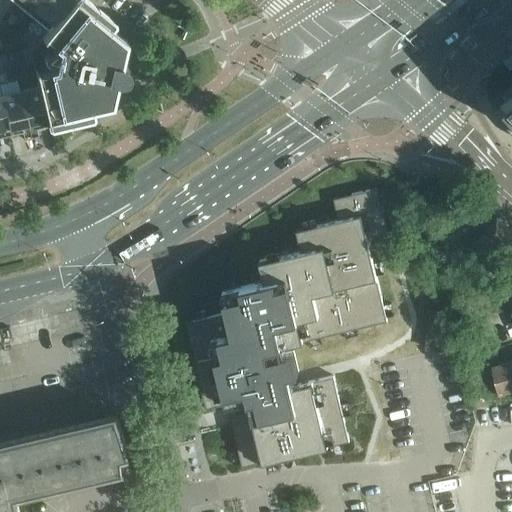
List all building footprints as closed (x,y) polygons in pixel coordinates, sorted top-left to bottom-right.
[(23,0),(18,6),(33,18),(48,0),(23,0)] [(48,0),(33,18),(48,30),(72,0),(48,0)] [(38,86),(48,126),(48,127),(92,117),(92,114),(92,115),(90,110),(111,105),(126,40),(110,27),(114,21),(88,0),(72,0),(48,30),(42,38),(43,39),(45,36),(60,48),(55,69),(37,73),(36,69),(34,70),(38,86)] [(31,37),(20,50),(30,52),(38,43),(31,37)] [(30,52),(20,50),(24,66),(33,64),(30,52)] [(511,84),(497,97),(511,116),(511,84)] [(38,86),(20,91),(30,138),(38,136),(36,129),(48,126),(38,86)] [(20,91),(1,95),(10,135),(22,132),(24,139),(30,138),(20,91)] [(1,95),(0,95),(0,144),(1,145),(0,141),(0,137),(10,135),(1,95)] [(190,321),(186,322),(190,340),(200,383),(206,408),(227,403),(229,411),(235,410),(238,423),(232,424),(242,466),(264,461),(350,441),(334,375),(292,385),(289,374),(299,371),(294,351),(284,353),(283,346),(388,321),(371,251),(368,237),(384,233),(388,232),(378,188),(334,198),(339,219),(297,229),(302,250),(260,260),(264,280),(265,281),(223,291),(228,312),(190,321)] [(436,227),(450,242),(492,210),(476,196),(436,227)] [(482,247),(488,253),(511,227),(498,216),(466,251),(473,257),(482,247)] [(511,227),(488,253),(495,259),(487,267),(498,276),(505,267),(501,264),(511,251),(511,227)] [(450,242),(429,259),(428,259),(432,263),(446,277),(465,255),(450,242)] [(484,285),(487,292),(496,287),(493,281),(484,285)] [(427,348),(454,350),(456,313),(429,311),(427,348)] [(511,361),(501,364),(497,350),(474,356),(487,398),(511,391),(511,361)] [(0,511),(20,511),(16,495),(125,469),(122,446),(126,445),(127,445),(117,415),(0,442),(0,511)]
